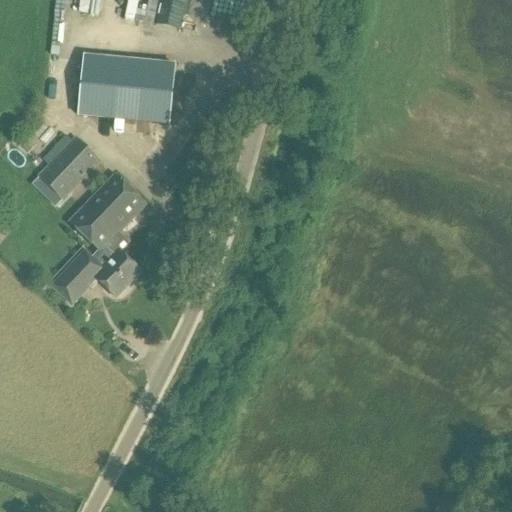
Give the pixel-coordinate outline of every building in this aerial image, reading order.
[(157,0),(142,0),(154,11),(161,3),(157,0)] [(177,63),(85,54),(79,114),(99,116),(100,103),(152,109),(151,121),(171,123),(177,63)] [(61,203),(99,163),(75,140),(37,179),(61,203)] [(116,179),(71,225),(100,253),(92,260),(86,254),(53,289),(72,306),(96,280),(116,300),(141,274),(119,253),(115,257),(105,248),(144,206),(116,179)] [(186,258),(166,255),(164,270),(184,273),(186,258)]
